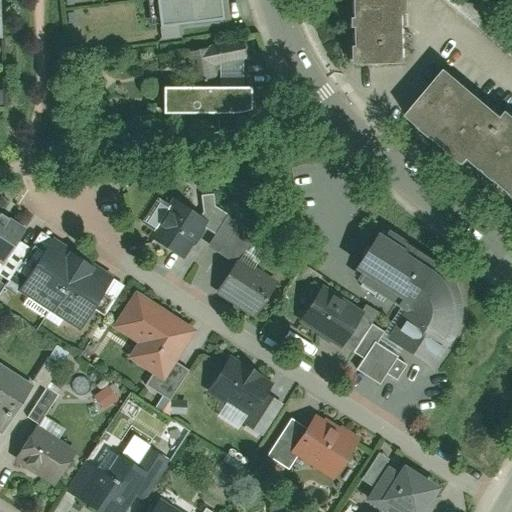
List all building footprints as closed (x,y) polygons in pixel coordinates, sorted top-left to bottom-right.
[(155,0),(161,39),(178,37),(177,25),(224,20),(221,0),(155,0)] [(344,0),(346,69),(401,67),(399,0),(344,0)] [(212,65),(245,58),(242,41),(186,52),(192,82),(215,78),(212,65)] [(444,76),(404,123),(461,171),(466,165),(511,203),(511,121),(508,119),(503,126),(444,76)] [(239,113),(250,111),(251,88),(162,87),(163,114),(227,114),(239,113)] [(204,223),(173,204),(151,238),(182,257),(204,223)] [(0,215),(0,263),(22,230),(0,215)] [(399,305),(358,369),(381,385),(387,376),(396,381),(415,352),(432,363),(462,317),(466,308),(465,299),(462,292),(457,285),(376,232),(349,273),(399,305)] [(51,242),(21,289),(51,307),(80,260),(51,242)] [(80,260),(51,307),(80,325),(109,278),(80,260)] [(219,295),(253,317),(273,286),(239,264),(219,295)] [(318,290),(302,322),(343,343),(360,311),(318,290)] [(133,293),(112,326),(137,342),(128,357),(162,380),(193,332),(133,293)] [(45,389),(67,353),(54,345),(32,380),(45,389)] [(209,395),(245,420),(267,390),(231,364),(209,395)] [(0,431),(2,432),(29,388),(0,370),(0,431)] [(92,396),(102,409),(116,399),(107,386),(92,396)] [(294,451),(334,477),(355,443),(316,418),(294,451)] [(34,429),(14,463),(51,485),(71,451),(34,429)] [(73,496),(102,511),(112,511),(137,469),(115,456),(105,473),(91,465),(73,496)] [(379,500),(397,511),(420,511),(435,490),(400,467),(379,500)] [(147,511),(172,511),(154,501),(147,511)]
